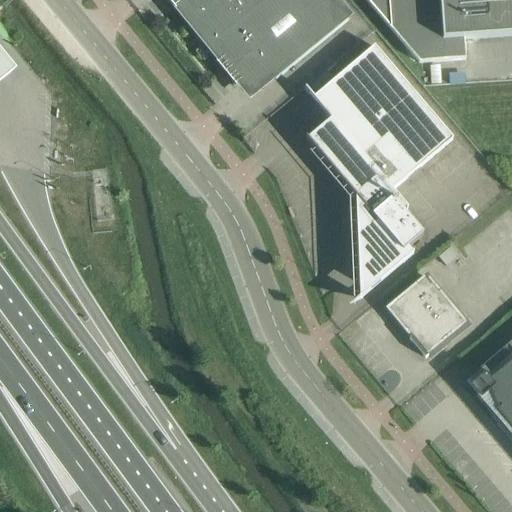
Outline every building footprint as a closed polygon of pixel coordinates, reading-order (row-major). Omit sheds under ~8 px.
[(339,0),(174,0),(243,83),(264,66),(276,81),(291,69),(354,17),(339,0)] [(511,0),(364,0),(419,64),(465,61),(464,40),(511,36),(511,0)] [(0,83),(14,72),(18,68),(0,45),(0,83)] [(361,228),(356,228),(359,285),(360,285),(360,284),(364,283),(370,290),(360,299),(361,300),(376,287),(413,255),(408,249),(422,237),(403,214),(407,211),(392,192),(453,141),(374,48),(328,88),(313,101),(330,121),(308,141),(306,139),(305,140),(365,210),(361,213),(361,228)] [(451,247),(438,258),(446,267),(459,256),(451,247)] [(388,314),(395,321),(411,339),(409,340),(425,359),(428,357),(426,355),(464,324),(427,279),(388,314)] [(511,443),(511,344),(483,368),(491,376),(488,379),(485,375),(470,388),(481,401),(490,394),(498,412),(491,418),(511,443)]
